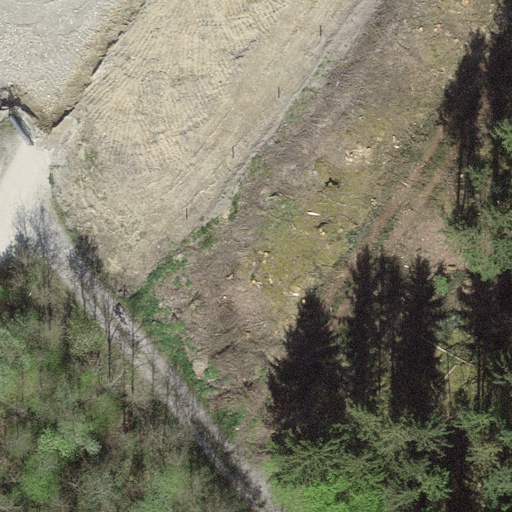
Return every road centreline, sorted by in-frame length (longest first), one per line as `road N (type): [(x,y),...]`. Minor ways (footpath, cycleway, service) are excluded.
road 1 (track): [(36,187),(282,511)]
road 2 (unknown): [(109,0),(36,187)]
